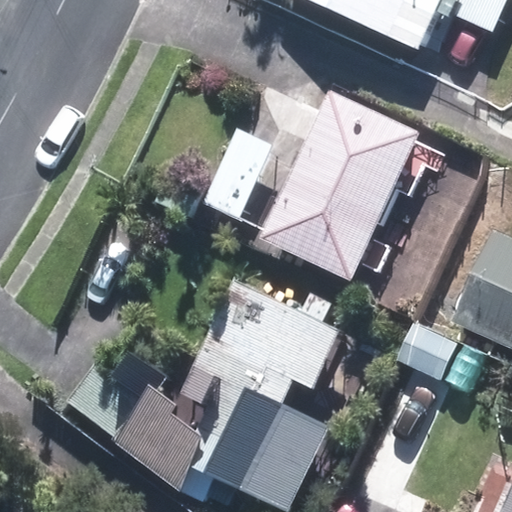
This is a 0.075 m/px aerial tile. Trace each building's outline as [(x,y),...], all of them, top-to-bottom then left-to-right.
[(445,0),(298,0),(418,58),(445,0)] [(266,245),(355,287),(422,143),(332,102),(266,245)] [(276,151),(242,134),(208,205),(242,222),(276,151)] [(511,244),(501,240),(459,329),(511,354),(511,244)] [(344,342),(240,289),(183,402),(211,416),(199,438),(179,424),(183,418),(158,401),(154,406),(104,371),(72,412),(185,499),(189,498),(206,506),(211,503),(231,509),(240,499),(270,511),(285,511),(326,431),(287,411),(299,389),(316,397),(344,342)]
